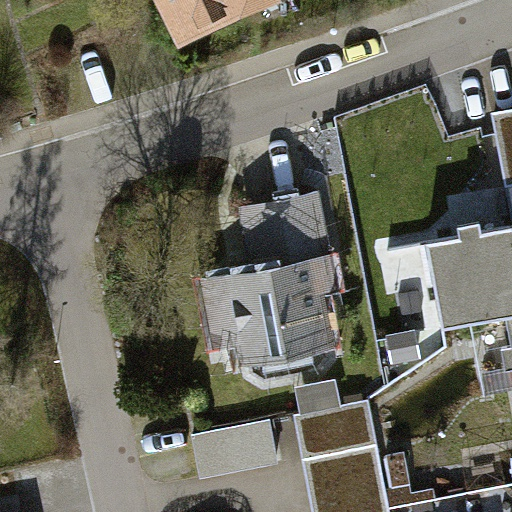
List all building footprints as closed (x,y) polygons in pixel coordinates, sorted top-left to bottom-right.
[(40,0),(45,10),(66,0),(40,0)] [(147,0),(177,64),(314,0),(147,0)] [(511,180),(511,102),(484,107),(498,183),(511,180)] [(240,360),(326,345),(316,287),(347,282),(330,182),(237,198),(247,252),(222,256),(240,360)] [(447,225),(418,231),(433,316),(498,304),(503,334),(492,336),(496,358),(507,356),(511,386),(511,234),(509,215),(474,221),(472,207),(445,211),(447,225)] [(306,385),(311,409),(340,403),(335,379),(306,385)] [(391,511),(370,397),(340,403),(311,409),(297,411),(314,511),(391,511)] [(241,438),(221,441),(226,471),(246,467),(241,438)]
